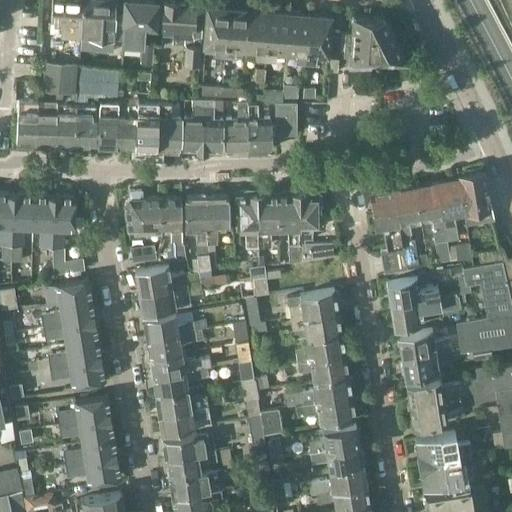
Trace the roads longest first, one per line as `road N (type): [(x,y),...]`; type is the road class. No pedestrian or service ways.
road 1 (residential): [(151,511),(99,173)]
road 2 (residential): [(400,511),(347,174)]
road 3 (residential): [(99,173),(347,174)]
road 4 (residential): [(495,146),(422,0)]
road 5 (residential): [(347,174),(495,146)]
road 6 (residential): [(0,124),(13,0)]
